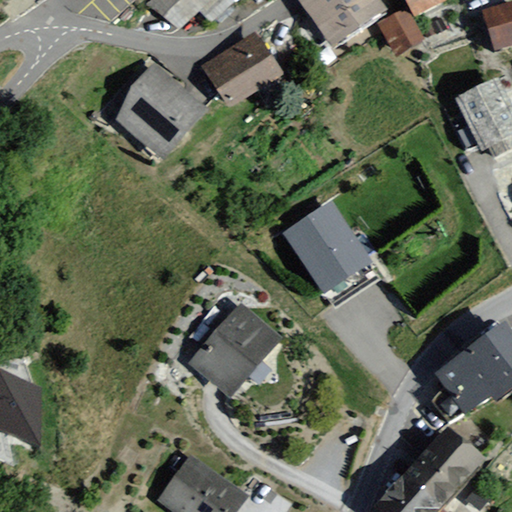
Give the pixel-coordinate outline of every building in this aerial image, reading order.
[(157,0),(152,5),(177,33),(214,0),(157,0)] [(370,0),(316,0),(305,7),(333,53),(384,21),(370,0)] [(449,0),(404,0),(415,19),(450,1),(449,0)] [(511,7),(486,15),(497,53),(511,48),(511,7)] [(405,16),(382,28),(396,55),(420,43),(405,16)] [(256,38),(205,67),(230,110),(281,82),(256,38)] [(158,77),(118,124),(163,163),(203,116),(158,77)] [(511,120),(497,88),(463,103),(486,153),(511,140),(511,120)] [(331,207),(286,235),(325,297),(370,269),(331,207)] [(282,341),(242,307),(191,366),(230,400),(282,341)] [(511,342),(505,332),(436,376),(463,419),(497,398),(500,402),(511,394),(511,342)] [(43,396),(0,373),(0,433),(46,460),(43,396)] [(442,511),(481,470),(445,437),(377,511),(442,511)] [(241,511),(250,500),(192,458),(160,502),(173,511),(241,511)]
